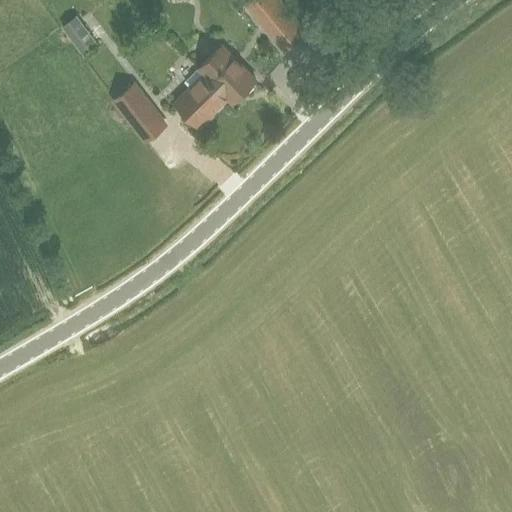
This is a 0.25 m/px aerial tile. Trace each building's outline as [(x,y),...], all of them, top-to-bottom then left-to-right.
[(306,32),(279,0),(250,0),(246,4),(284,50),(306,32)] [(61,26),(81,52),(95,41),(76,15),(61,26)] [(222,46),(199,68),(205,74),(205,73),(228,97),(233,102),(243,93),(247,92),(253,87),(253,83),(256,80),(222,46)] [(205,73),(205,74),(176,103),(199,126),(203,122),(206,122),(211,117),(211,114),(228,97),(205,73)] [(134,84),(113,100),(145,141),(166,125),(134,84)]
